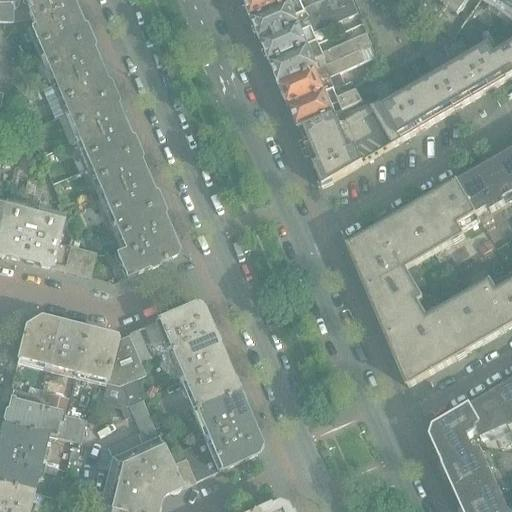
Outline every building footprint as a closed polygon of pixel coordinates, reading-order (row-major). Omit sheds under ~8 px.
[(27,0),(0,0),(0,24),(13,24),(30,21),(22,2),(27,0)] [(86,41),(70,3),(68,0),(27,0),(22,2),(30,21),(34,30),(30,31),(41,61),(86,41)] [(298,0),(242,0),(252,22),(299,2),(298,0)] [(261,43),(353,5),(351,0),(329,0),(304,11),(300,1),(299,2),(252,22),(261,43)] [(394,0),(414,14),(415,12),(423,0),(394,0)] [(446,9),(452,0),(423,0),(415,12),(437,26),(448,10),(446,9)] [(481,1),(481,0),(452,0),(446,9),(448,10),(457,17),(468,0),(479,0),(481,1)] [(511,0),(481,0),(481,1),(511,22),(511,0)] [(314,35),(358,16),(353,5),(261,43),(269,63),(302,49),(317,43),(314,35)] [(280,87),(359,53),(372,48),(366,36),(363,26),(350,32),(354,41),(337,49),(335,47),(334,46),(328,48),(326,42),(318,46),(317,43),(302,49),(269,63),(280,87)] [(110,97),(98,68),(86,41),(41,61),(54,90),(43,95),(53,119),(64,114),(65,116),(110,97)] [(330,79),(365,64),(365,63),(376,58),(372,48),(359,53),(280,87),(289,108),(335,89),(330,79)] [(323,190),(486,95),(511,79),(511,49),(495,60),(488,48),(381,110),(386,118),(378,122),(366,102),(364,103),(343,112),(336,115),(298,130),(323,190)] [(35,95),(47,89),(44,83),(29,91),(31,95),(35,95)] [(336,115),(333,108),(340,105),(343,112),(364,103),(359,96),(357,92),(339,99),(335,89),(289,108),(298,130),(336,115)] [(17,111),(37,101),(35,95),(31,95),(14,104),(17,111)] [(134,152),(122,125),(110,97),(65,116),(88,171),(134,152)] [(0,146),(18,151),(21,141),(21,135),(8,141),(0,144),(0,146)] [(67,148),(64,141),(51,146),(54,154),(57,152),(67,148)] [(69,154),(67,148),(57,152),(60,158),(69,154)] [(157,207),(145,180),(134,152),(88,171),(112,227),(157,207)] [(511,153),(456,186),(476,218),(488,211),(489,214),(504,206),(502,203),(511,196),(511,153)] [(0,258),(50,271),(56,247),(64,215),(35,208),(38,199),(33,198),(36,184),(27,181),(23,196),(31,198),(29,207),(6,201),(3,209),(0,220),(0,258)] [(480,225),(476,218),(456,186),(409,214),(434,257),(435,257),(444,272),(458,264),(451,254),(449,255),(446,250),(462,241),(460,237),(480,225)] [(75,210),(93,203),(90,197),(79,201),(80,204),(74,206),(75,210)] [(95,208),(93,203),(75,210),(76,213),(82,210),(83,213),(95,208)] [(172,261),(176,252),(157,207),(112,227),(123,255),(116,258),(105,263),(115,286),(158,267),(172,261)] [(434,257),(409,214),(348,249),(377,316),(401,302),(405,310),(417,304),(422,301),(406,274),(434,257)] [(64,274),(70,250),(56,247),(50,271),(64,274)] [(76,277),(82,253),(70,250),(64,274),(76,277)] [(88,281),(95,256),(82,253),(76,277),(88,281)] [(511,329),(511,279),(511,278),(491,290),(488,286),(460,303),(485,346),(511,329)] [(485,346),(460,303),(427,322),(417,304),(405,310),(401,302),(377,316),(408,390),(485,346)] [(212,337),(202,313),(192,309),(156,324),(170,356),(212,337)] [(75,379),(86,334),(40,322),(25,331),(16,365),(18,366),(19,365),(75,379)] [(150,361),(138,333),(129,337),(128,339),(139,366),(150,361)] [(105,388),(116,345),(114,341),(86,334),(75,379),(103,386),(103,387),(105,388)] [(237,395),(232,385),(212,337),(170,356),(194,414),(237,395)] [(145,379),(139,366),(128,339),(116,345),(105,388),(100,407),(120,412),(128,409),(142,403),(143,403),(136,382),(145,379)] [(511,431),(511,385),(468,411),(480,432),(487,428),(493,438),(509,431),(510,432),(511,431)] [(168,395),(179,390),(177,386),(166,391),(168,395)] [(39,400),(13,394),(11,403),(36,410),(39,400)] [(256,458),(259,448),(237,395),(194,414),(207,443),(219,473),(218,473),(219,474),(256,458)] [(85,424),(36,410),(11,403),(5,428),(48,440),(80,447),(85,424)] [(167,460),(157,440),(142,403),(128,409),(140,435),(101,453),(97,471),(107,473),(98,511),(101,511),(156,511),(159,504),(162,500),(183,491),(168,459),(167,460)] [(476,455),(469,441),(479,437),(482,443),(493,438),(487,428),(480,432),(468,411),(435,430),(431,441),(432,441),(444,469),(444,470),(476,455)] [(0,487),(34,495),(41,468),(48,440),(5,428),(0,446),(0,487)] [(219,473),(207,443),(168,459),(183,491),(219,474),(218,473),(219,473)] [(73,476),(79,451),(71,449),(65,474),(73,476)] [(482,452),(476,455),(444,470),(463,511),(466,511),(501,496),(482,452)] [(55,477),(57,472),(45,469),(44,474),(55,477)] [(29,511),(34,495),(0,487),(0,511),(29,511)] [(508,511),(501,496),(466,511),(508,511)]
